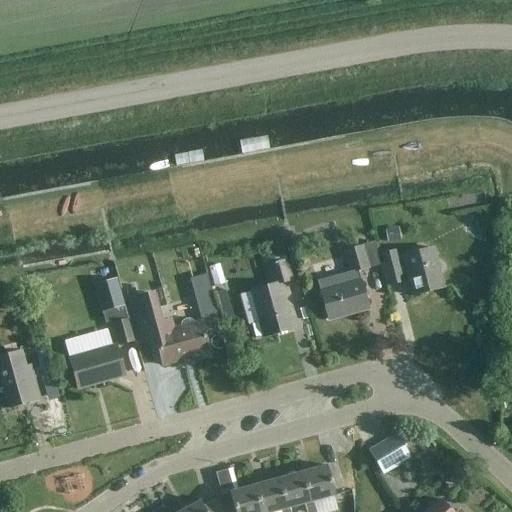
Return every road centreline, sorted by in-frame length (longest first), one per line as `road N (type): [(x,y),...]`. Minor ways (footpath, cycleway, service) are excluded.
road 1 (unclassified): [(0,118),(392,46),(511,39)]
road 2 (residential): [(0,472),(387,366),(420,396)]
road 3 (residential): [(93,511),(180,462),(420,396)]
road 4 (residential): [(511,481),(420,396)]
